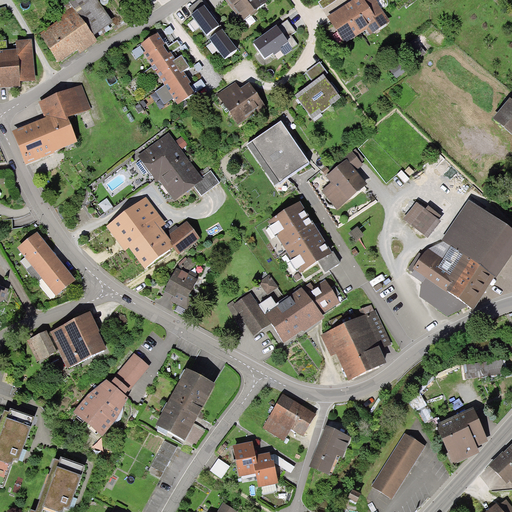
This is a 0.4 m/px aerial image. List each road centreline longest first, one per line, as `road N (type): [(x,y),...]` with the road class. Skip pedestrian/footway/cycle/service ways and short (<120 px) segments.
road 1 (residential): [(321,397),(386,378),(424,346),(511,304)]
road 2 (residential): [(0,117),(179,0)]
road 3 (residential): [(0,132),(37,211),(110,290)]
road 4 (residential): [(110,290),(260,374)]
road 5 (residential): [(260,374),(168,511)]
road 6 (residential): [(296,0),(314,26),(296,68),(262,87),(245,64)]
road 7 (residential): [(110,290),(0,337)]
